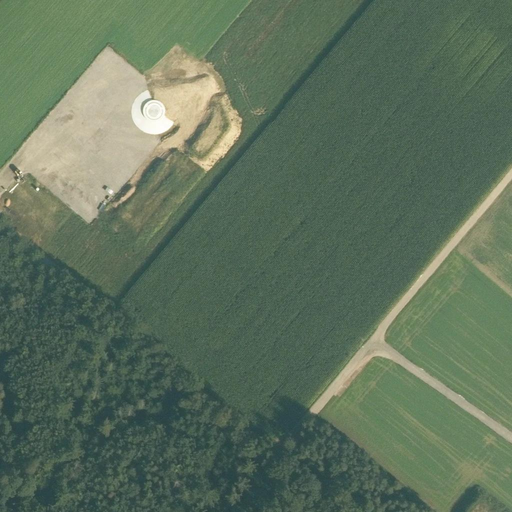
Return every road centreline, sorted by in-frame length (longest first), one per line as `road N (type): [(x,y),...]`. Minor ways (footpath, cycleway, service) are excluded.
road 1 (track): [(343,511),(0,222)]
road 2 (track): [(274,453),(511,173)]
road 3 (track): [(511,445),(371,338)]
